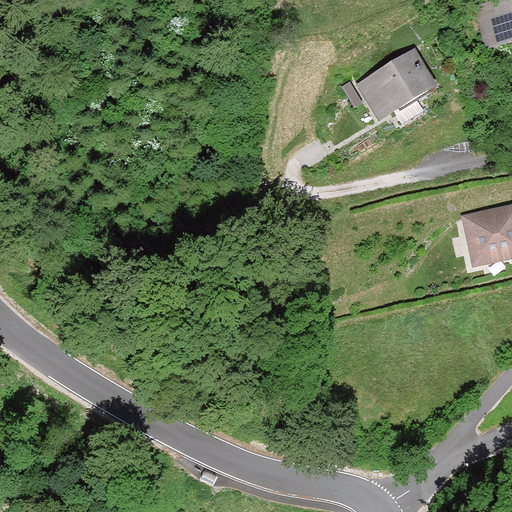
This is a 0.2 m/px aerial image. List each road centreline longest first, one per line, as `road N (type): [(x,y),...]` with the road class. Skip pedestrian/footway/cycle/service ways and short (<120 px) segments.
road 1 (tertiary): [(0,323),(80,384),(186,443),(254,474),(354,491),(373,502)]
road 2 (residential): [(417,478),(511,374)]
